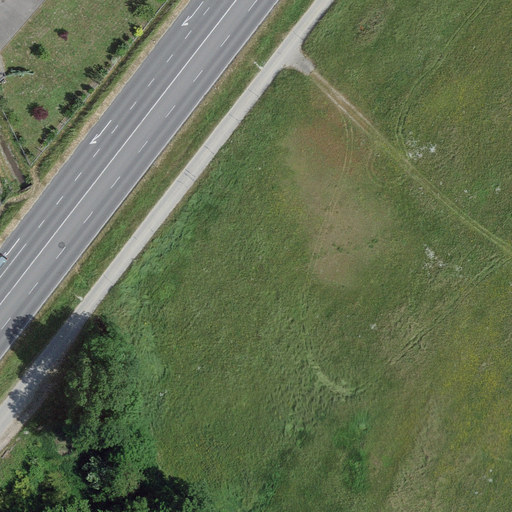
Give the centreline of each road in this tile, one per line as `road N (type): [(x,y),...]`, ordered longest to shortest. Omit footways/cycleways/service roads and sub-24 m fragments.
road 1 (track): [(0,420),(327,0)]
road 2 (primary): [(247,0),(45,260)]
